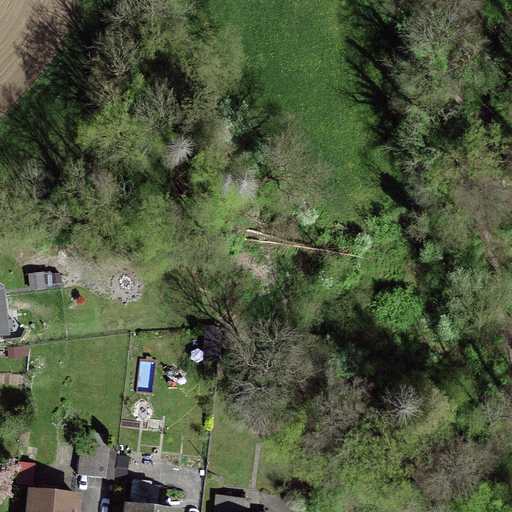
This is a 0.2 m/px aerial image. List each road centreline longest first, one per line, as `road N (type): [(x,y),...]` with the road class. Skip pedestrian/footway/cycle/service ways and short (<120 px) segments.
road 1 (track): [(511,352),(501,327),(491,241),(461,171),(458,56),(471,0)]
road 2 (track): [(96,0),(0,134)]
